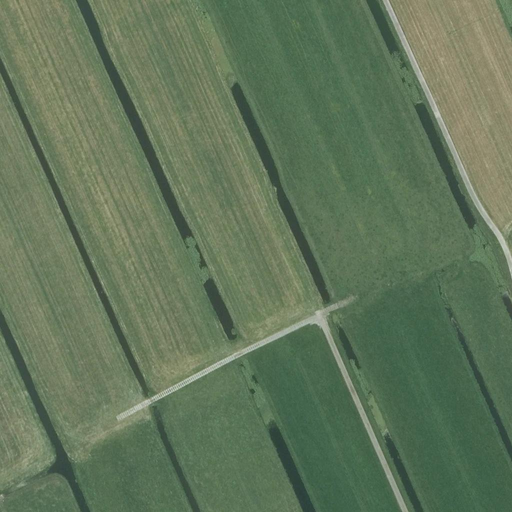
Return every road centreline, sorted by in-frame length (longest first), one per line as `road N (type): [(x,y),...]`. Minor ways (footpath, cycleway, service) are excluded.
road 1 (track): [(511,270),(384,0)]
road 2 (track): [(335,307),(116,418)]
road 3 (track): [(404,511),(318,316)]
